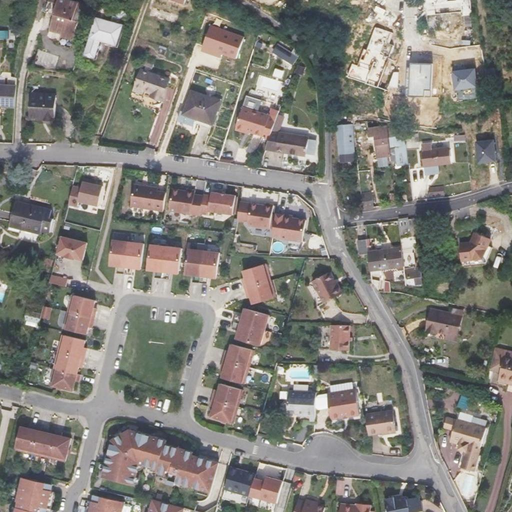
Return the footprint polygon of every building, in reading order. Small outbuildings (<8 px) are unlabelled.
[(53,14),(59,16),(62,0),(48,0),(46,12),(53,14)] [(88,5),(68,0),(62,0),(59,16),(58,18),(56,24),(51,23),(49,29),(62,32),(61,36),(73,39),(78,21),(83,22),(88,5)] [(471,0),(424,0),(425,2),(426,15),(462,12),(463,16),(473,15),(471,0)] [(97,17),(107,20),(110,9),(100,6),(97,17)] [(97,17),(92,35),(91,38),(86,54),(97,57),(102,41),(106,42),(118,45),(123,25),(126,16),(125,13),(123,10),(119,9),(116,10),(114,13),(111,21),(107,20),(97,17)] [(349,77),(389,90),(399,62),(388,58),(393,45),(388,43),(391,33),(375,27),(366,50),(365,49),(358,66),(352,64),(349,77)] [(214,30),(207,48),(238,59),(245,40),(214,30)] [(298,53),(279,37),(269,55),(289,68),(298,53)] [(266,42),(257,39),(255,47),(264,50),(266,42)] [(165,54),(169,47),(162,45),(159,53),(165,54)] [(406,95),(432,96),(433,63),(411,63),(411,67),(407,67),(406,95)] [(454,67),(457,89),(479,86),(476,68),(468,69),(467,66),(454,67)] [(133,90),(143,94),(144,90),(152,93),(151,96),(163,100),(164,97),(170,78),(140,69),(133,90)] [(191,91),(184,114),(195,118),(196,116),(213,121),(220,100),(191,91)] [(56,95),(36,94),(36,98),(31,98),(29,119),(38,119),(38,115),(53,116),(53,120),(55,120),(56,95)] [(247,107),(260,111),(261,107),(260,103),(253,100),(249,102),(247,107)] [(247,107),(245,106),(238,125),(238,126),(240,128),(243,129),(246,128),(267,136),(266,138),(270,139),(273,131),(277,118),(270,115),(260,111),(247,107)] [(280,111),(272,108),(270,115),(277,118),(278,116),(280,111)] [(273,131),(279,132),(285,118),(278,116),(277,118),(273,131)] [(355,155),(352,124),(338,126),(340,156),(355,155)] [(406,146),(404,133),(403,133),(403,130),(400,131),(399,128),(389,128),(391,148),(395,147),(397,166),(404,165),(409,164),(407,149),(407,145),(406,146)] [(387,129),(369,131),(370,139),(376,138),(377,151),(381,151),(381,156),(390,156),(387,129)] [(306,153),(308,138),(309,137),(279,132),(273,131),(270,139),(266,149),(305,156),(306,153)] [(419,149),(418,134),(405,134),(407,145),(407,149),(419,149)] [(314,139),(308,138),(306,153),(312,154),(314,139)] [(450,160),(449,145),(432,147),(431,140),(422,141),(425,163),(438,161),(450,160)] [(495,140),(478,142),(479,161),(498,160),(495,140)] [(405,169),(404,165),(397,166),(395,147),(391,148),(392,162),(395,161),(397,172),(403,171),(405,169)] [(438,161),(425,163),(426,171),(439,169),(438,161)] [(79,202),(100,207),(105,188),(99,187),(95,186),(96,182),(85,179),(82,189),(74,187),(69,205),(78,207),(79,202)] [(133,183),(130,205),(162,210),(165,191),(156,190),(157,187),(133,183)] [(200,213),(200,212),(203,194),(194,192),(194,188),(186,187),(186,188),(172,186),(169,208),(200,213)] [(429,188),(430,196),(431,196),(445,195),(444,187),(429,188)] [(210,195),(203,194),(200,212),(207,214),(208,210),(231,214),(234,195),(211,191),(210,195)] [(374,208),(372,192),(362,193),(364,210),(374,208)] [(53,210),(46,209),(17,201),(11,226),(10,230),(20,232),(21,228),(40,233),(41,230),(51,232),(55,218),(51,218),(53,210)] [(263,205),(239,201),(236,219),(247,221),(247,224),(268,228),(272,204),(264,203),(263,205)] [(283,214),(279,238),(301,241),(305,220),(291,217),(291,215),(283,214)] [(411,231),(409,217),(408,217),(399,218),(400,234),(411,231)] [(487,262),(496,240),(491,239),(496,228),(480,221),(471,243),(468,243),(468,246),(460,247),(462,265),(487,262)] [(61,238),(57,255),(65,257),(65,258),(75,261),(75,259),(83,261),(88,244),(61,238)] [(126,266),(128,241),(113,239),(110,264),(117,265),(116,271),(125,272),(126,266)] [(368,251),(367,239),(358,240),(360,252),(368,251)] [(141,268),(144,243),(128,241),(126,266),(125,272),(134,273),(134,267),(141,268)] [(163,272),(166,247),(150,245),(147,270),(154,271),(154,277),(162,278),(163,272)] [(179,274),(182,249),(166,247),(163,272),(162,278),(171,279),(172,273),(179,274)] [(404,266),(403,253),(402,247),(368,251),(371,271),(404,266)] [(201,276),(204,251),(188,249),(185,274),(192,275),(192,281),(200,282),(201,276)] [(217,278),(219,253),(204,251),(201,276),(200,282),(209,283),(210,277),(217,278)] [(423,284),(420,251),(403,253),(404,266),(405,269),(407,269),(408,279),(415,278),(416,284),(423,284)] [(269,281),(264,265),(242,271),(244,278),(241,279),(244,289),(269,281)] [(328,272),(313,281),(325,303),(343,293),(338,283),(335,285),(328,272)] [(52,276),(50,284),(66,288),(68,280),(52,276)] [(274,297),(269,281),(244,289),(246,298),(250,297),(252,304),(274,297)] [(94,308),(96,301),(72,296),(68,312),(95,319),(97,309),(94,308)] [(265,330),(269,315),(245,308),(243,315),(237,313),(235,322),(241,323),(265,330)] [(42,315),(27,311),(25,321),(40,325),(42,318),(42,315)] [(457,339),(461,318),(431,311),(428,328),(447,333),(447,337),(457,339)] [(92,328),(95,319),(68,312),(65,329),(88,334),(89,328),(92,328)] [(261,345),(265,330),(241,323),(235,322),(232,330),(239,332),(237,339),(261,345)] [(350,349),(350,325),(332,324),(331,348),(350,349)] [(84,348),(86,341),(63,335),(59,352),(82,357),(85,358),(87,348),(84,348)] [(250,366),(254,350),(231,344),(229,350),(226,350),(224,359),(250,366)] [(511,352),(506,351),(499,376),(511,379),(511,352)] [(83,368),(85,358),(82,357),(59,352),(55,368),(78,374),(80,367),(83,368)] [(245,383),(250,366),(224,359),(221,369),(224,370),(222,376),(245,383)] [(78,374),(55,368),(51,385),(77,391),(79,381),(76,381),(78,374)] [(239,405),(243,389),(221,383),(219,390),(216,389),(213,398),(239,405)] [(316,395),(316,399),(315,407),(329,405),(331,418),(343,416),(347,415),(359,413),(356,389),(316,395)] [(306,416),(310,416),(315,416),(315,407),(316,399),(316,395),(316,392),(289,391),(288,413),(306,413),(306,416)] [(142,402),(145,393),(139,392),(138,394),(136,400),(142,402)] [(235,422),(239,405),(213,398),(210,408),(214,409),(212,416),(235,422)] [(369,434),(396,431),(393,410),(365,414),(369,434)] [(481,449),(487,427),(486,427),(488,420),(473,416),(471,423),(456,419),(447,417),(445,427),(454,430),(450,441),(461,444),(465,445),(464,448),(464,449),(465,449),(465,450),(466,450),(467,450),(467,451),(465,459),(477,463),(481,449)] [(32,454),(38,428),(29,425),(28,429),(21,427),(16,450),(32,454)] [(213,488),(221,458),(194,451),(195,447),(167,439),(167,437),(130,427),(115,435),(105,472),(136,480),(142,460),(160,465),(159,468),(172,472),(170,479),(178,481),(179,479),(213,488)] [(49,458),(54,435),(47,433),(48,430),(38,428),(32,454),(49,458)] [(65,462),(72,436),(62,433),(61,436),(54,435),(49,458),(65,462)] [(477,463),(465,459),(462,467),(475,471),(477,463)] [(227,483),(252,490),(256,476),(258,469),(233,462),(227,483)] [(261,497),(277,502),(284,481),(267,476),(266,479),(256,476),(252,490),(251,495),(261,497)] [(45,511),(47,508),(32,504),(33,498),(48,502),(53,485),(36,481),(29,479),(22,477),(17,494),(19,495),(15,510),(14,510),(13,511),(45,511)] [(101,511),(102,511),(106,511),(117,511),(121,497),(90,490),(86,507),(87,507),(85,511),(101,511)] [(384,499),(387,511),(421,511),(420,501),(418,500),(418,497),(409,499),(407,497),(395,499),(394,497),(384,499)] [(47,508),(48,502),(33,498),(32,504),(47,508)] [(182,511),(184,506),(152,498),(149,511),(182,511)] [(298,500),(293,511),(323,511),(325,507),(315,504),(315,502),(306,500),(305,502),(298,500)] [(373,511),(374,511),(370,511),(371,505),(360,503),(360,505),(356,505),(341,503),(340,511),(373,511)]
